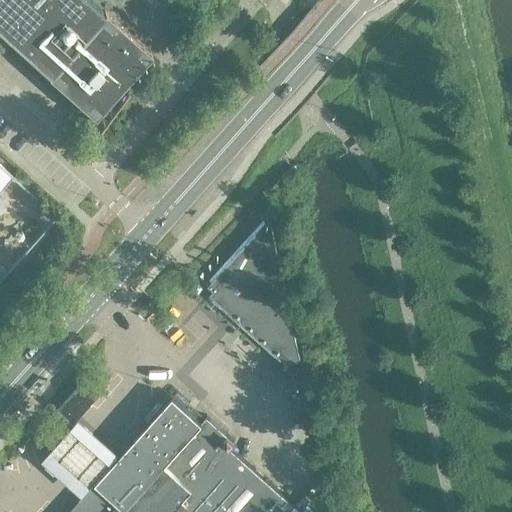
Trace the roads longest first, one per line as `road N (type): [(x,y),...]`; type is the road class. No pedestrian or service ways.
road 1 (tertiary): [(150,231),(357,0)]
road 2 (tertiary): [(0,404),(150,231)]
road 3 (unclassified): [(0,97),(150,231)]
